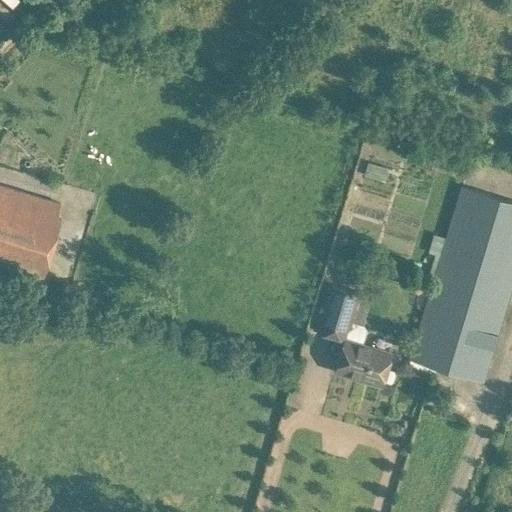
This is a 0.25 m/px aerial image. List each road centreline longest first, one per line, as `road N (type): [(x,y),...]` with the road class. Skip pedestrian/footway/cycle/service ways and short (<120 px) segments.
road 1 (unknown): [(266,511),(301,393),(391,418),(400,428),(381,511)]
road 2 (unknown): [(462,511),(511,371)]
